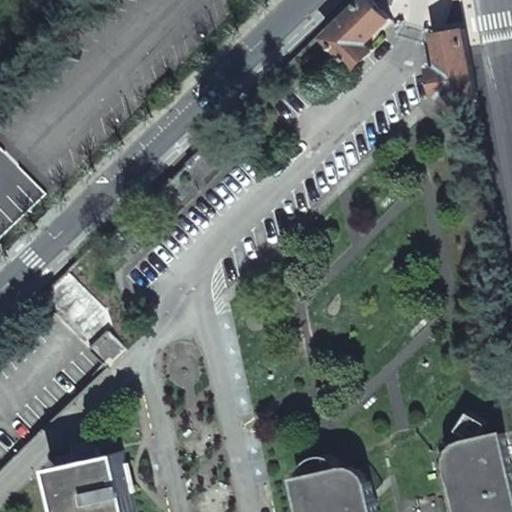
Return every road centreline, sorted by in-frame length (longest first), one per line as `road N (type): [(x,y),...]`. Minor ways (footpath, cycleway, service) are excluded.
road 1 (residential): [(0,294),(313,0)]
road 2 (tertiary): [(487,0),(511,132)]
